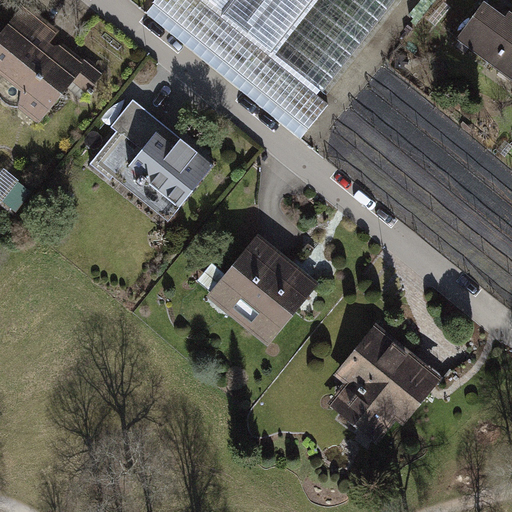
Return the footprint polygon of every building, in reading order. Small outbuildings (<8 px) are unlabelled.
[(153,0),(143,13),(303,141),(330,107),(316,96),(393,0),(153,0)] [(61,32),(27,5),(0,38),(0,75),(27,97),(20,107),(44,126),(75,86),(90,98),(107,76),(57,37),(61,32)] [(502,20),(482,5),(455,42),(511,82),(511,16),(507,13),(502,20)] [(216,166),(136,100),(112,129),(119,135),(95,165),(167,224),(216,166)] [(33,193),(7,172),(0,181),(0,205),(14,217),(33,193)] [(271,346),(320,285),(260,237),(210,298),(271,346)] [(403,426),(442,379),(378,328),(338,377),(347,384),(328,407),(377,446),(397,422),(403,426)]
